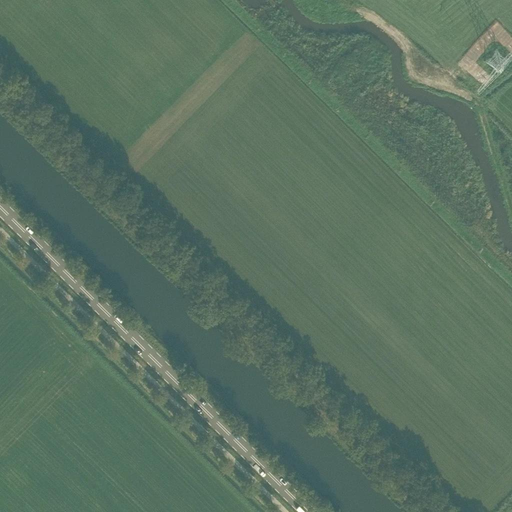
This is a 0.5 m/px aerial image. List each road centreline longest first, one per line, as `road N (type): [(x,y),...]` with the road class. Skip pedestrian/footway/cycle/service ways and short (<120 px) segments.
road 1 (track): [(436,511),(0,81)]
road 2 (primary): [(307,511),(0,207)]
